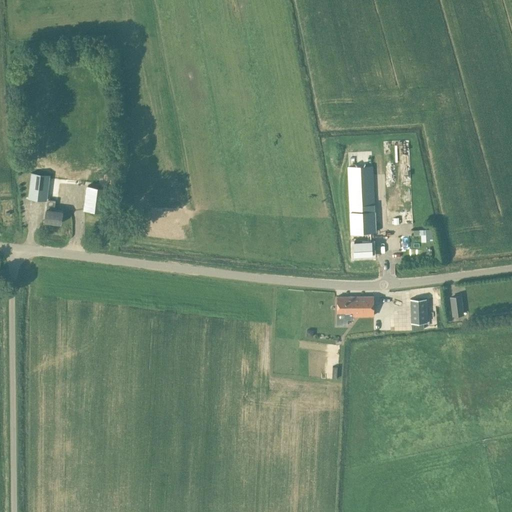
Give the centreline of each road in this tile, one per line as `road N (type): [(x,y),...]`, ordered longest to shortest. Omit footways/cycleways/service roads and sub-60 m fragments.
road 1 (unclassified): [(14,249),(336,282),(511,267)]
road 2 (unclassified): [(11,511),(14,249)]
